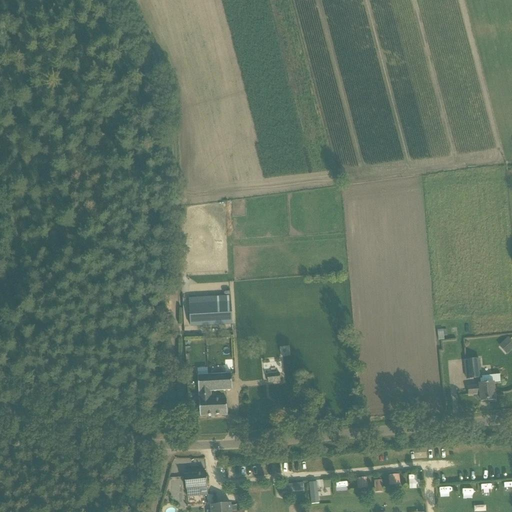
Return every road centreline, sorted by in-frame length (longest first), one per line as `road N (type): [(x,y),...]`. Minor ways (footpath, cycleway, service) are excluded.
road 1 (unclassified): [(0,412),(211,450),(511,423)]
road 2 (track): [(158,63),(175,99),(175,286),(169,446),(157,511)]
